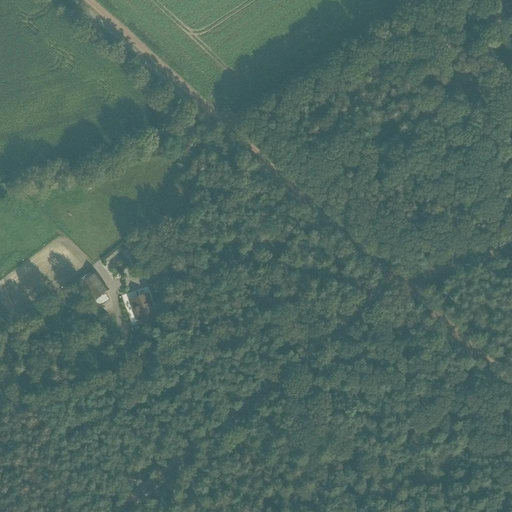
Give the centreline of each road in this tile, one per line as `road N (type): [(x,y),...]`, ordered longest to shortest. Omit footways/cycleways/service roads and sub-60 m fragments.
road 1 (track): [(397,281),(86,0)]
road 2 (track): [(395,290),(357,292),(320,313),(0,418)]
road 3 (track): [(115,511),(397,281)]
road 4 (unknown): [(380,289),(366,279),(244,260),(147,270)]
road 5 (track): [(511,385),(397,281)]
road 6 (track): [(511,247),(397,281)]
